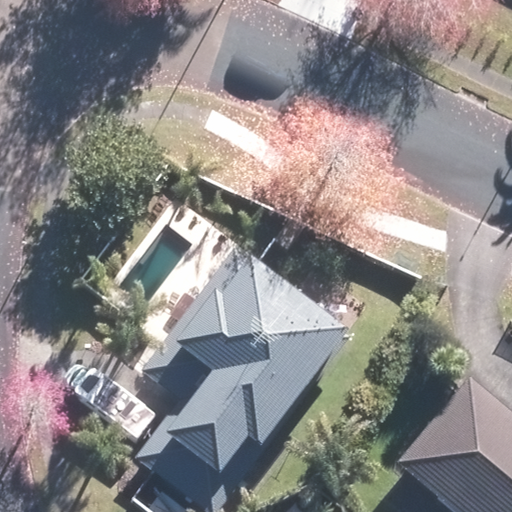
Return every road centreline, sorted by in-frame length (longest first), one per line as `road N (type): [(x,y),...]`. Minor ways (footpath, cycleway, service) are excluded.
road 1 (residential): [(95,0),(511,180)]
road 2 (residential): [(0,167),(49,0)]
